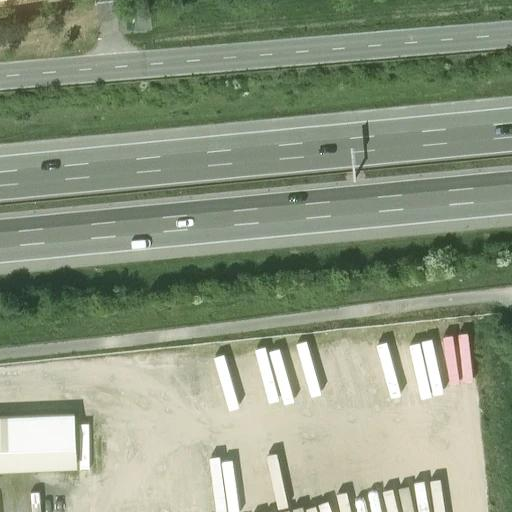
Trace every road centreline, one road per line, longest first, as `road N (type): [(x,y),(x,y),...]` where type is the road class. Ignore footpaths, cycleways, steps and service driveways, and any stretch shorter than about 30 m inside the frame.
road 1 (motorway): [(0,245),(511,194)]
road 2 (motorway): [(511,134),(0,183)]
road 3 (unclassified): [(0,78),(511,33)]
